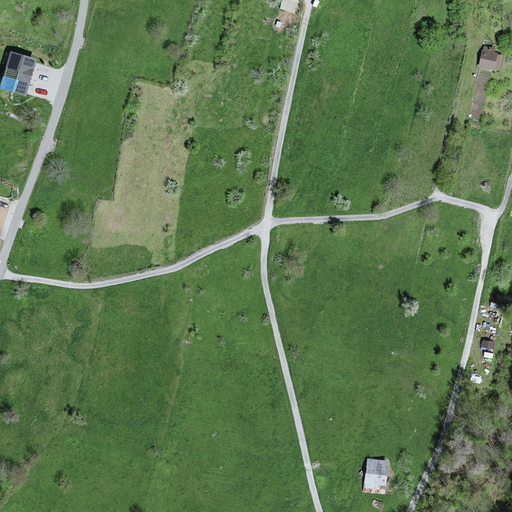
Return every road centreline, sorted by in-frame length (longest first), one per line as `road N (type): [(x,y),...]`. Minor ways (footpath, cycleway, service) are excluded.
road 1 (track): [(320,511),(262,260),(310,0)]
road 2 (track): [(487,212),(436,198),(381,216),(276,221),(170,269),(88,285),(0,272)]
road 3 (track): [(409,511),(451,409),(485,260),(487,212)]
road 4 (residential): [(0,264),(51,129),(84,0)]
